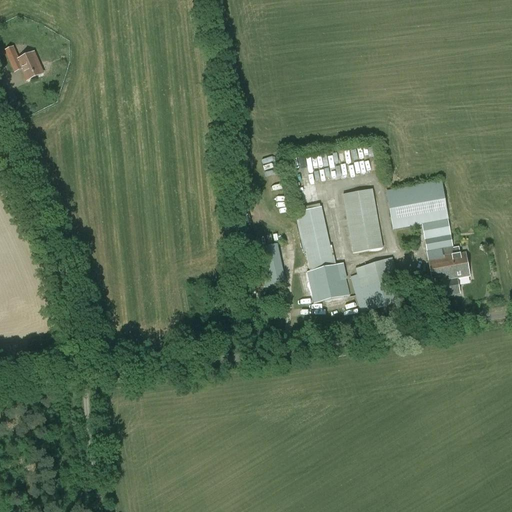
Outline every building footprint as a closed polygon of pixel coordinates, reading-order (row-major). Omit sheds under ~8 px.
[(10,62),(18,59),(13,48),(5,52),(10,62)] [(27,81),(43,74),(34,54),(18,61),(27,81)] [(279,163),(277,157),(263,160),(264,166),(279,163)] [(393,230),(422,225),(435,299),(460,295),(457,280),(470,277),(466,253),(460,254),(458,248),(453,249),(446,211),(442,182),(386,192),(393,230)] [(383,249),(372,191),(342,196),(352,255),(383,249)] [(294,214),(314,305),(350,297),(347,281),(340,281),(337,266),(329,268),(316,210),(294,214)] [(264,247),(270,286),(286,283),(280,245),(264,247)] [(361,315),(404,302),(397,276),(395,277),(390,260),(355,270),(362,295),(356,297),(361,315)]
